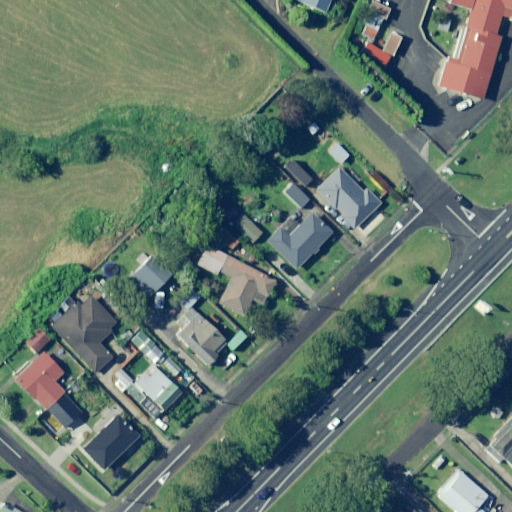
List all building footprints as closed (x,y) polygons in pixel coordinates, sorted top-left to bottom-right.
[(286,0),(313,11),(317,0),(286,0)] [(456,24),(445,65),(429,61),(424,83),(473,96),(494,18),(511,22),(511,20),(511,0),(437,0),(433,18),(456,24)] [(380,20),(384,21),(389,9),(368,1),(363,13),(380,20)] [(361,26),(375,31),(380,20),(363,13),(359,25),(361,26)] [(375,31),(361,26),(357,36),(371,42),(375,31)] [(399,37),(388,32),(379,52),(391,57),(399,37)] [(332,211),(335,208),(341,215),(339,217),(352,230),(378,204),(362,188),(359,191),(337,167),(325,178),(320,173),(308,185),(332,211)] [(303,186),(297,179),(282,193),(296,208),(305,199),(298,191),(303,186)] [(223,197),(211,209),(229,227),(241,215),(223,197)] [(331,229),(303,202),(277,229),(264,242),(292,270),(331,229)] [(258,234),(242,218),(233,227),(249,243),(258,234)] [(236,243),(220,225),(212,232),(228,251),(236,243)] [(223,256),(205,246),(195,266),(213,276),(223,256)] [(142,267),(159,285),(171,273),(155,255),(142,267)] [(272,281),(225,257),(216,274),(228,280),(215,304),(241,317),(249,301),(259,306),(272,281)] [(159,285),(142,267),(127,280),(144,298),(159,285)] [(198,298),(187,287),(173,301),(184,312),(198,298)] [(96,344),(109,332),(104,327),(109,323),(86,297),(75,306),(74,305),(49,328),(91,374),(109,358),(96,344)] [(225,345),(189,308),(173,324),(180,330),(173,336),(203,367),(225,345)] [(47,342),(36,330),(22,343),(32,355),(47,342)] [(160,354),(152,346),(136,360),(145,369),(160,354)] [(61,373),(41,353),(13,381),(62,430),(80,413),(51,383),(61,373)] [(156,370),(146,379),(141,375),(125,391),(137,404),(145,396),(160,412),(179,393),(156,370)] [(134,437),(115,417),(80,451),(100,471),(134,437)] [(511,429),(508,426),(483,452),(496,464),(501,459),(511,470),(511,429)] [(485,497),(455,471),(433,496),(451,511),(479,511),(475,508),(485,497)]
